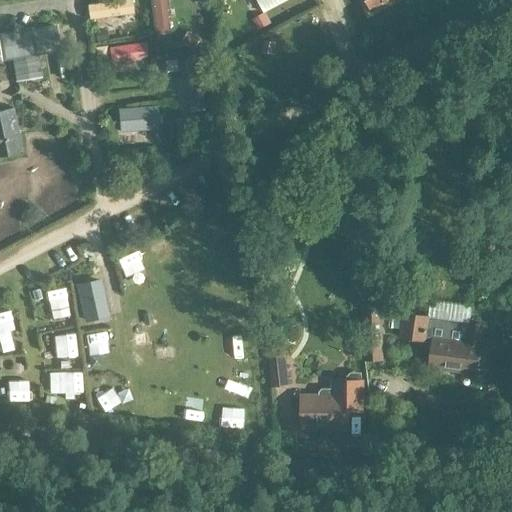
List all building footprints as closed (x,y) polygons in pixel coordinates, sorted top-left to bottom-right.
[(166,0),(150,0),(156,40),(172,38),(166,0)] [(256,0),(264,14),(289,0),(256,0)] [(364,0),(371,12),(393,0),(364,0)] [(130,2),(88,7),(90,25),(133,20),(130,2)] [(37,56),(60,53),(56,28),(0,37),(0,59),(0,62),(13,60),(16,78),(40,74),(37,56)] [(145,46),(110,49),(111,66),(147,62),(145,46)] [(185,79),(190,119),(209,116),(204,77),(185,79)] [(0,157),(22,152),(13,110),(0,112),(0,157)] [(159,113),(119,115),(120,136),(160,134),(159,113)] [(316,161),(316,185),(334,185),(335,161),(316,161)] [(152,256),(152,268),(167,269),(168,256),(152,256)] [(122,280),(141,276),(138,261),(119,265),(122,280)] [(226,281),(204,287),(212,315),(234,309),(226,281)] [(99,286),(80,290),(87,321),(106,316),(99,286)] [(67,288),(47,293),(50,303),(70,298),(67,288)] [(71,329),(70,303),(60,304),(61,330),(71,329)] [(381,305),(362,306),(364,362),(384,361),(381,305)] [(404,315),(401,338),(410,339),(434,343),(430,367),(476,374),(482,325),(413,316),(404,315)] [(11,316),(0,317),(0,331),(13,329),(11,316)] [(209,340),(232,339),(232,323),(209,324),(209,340)] [(68,359),(76,358),(73,332),(65,332),(68,359)] [(14,348),(1,349),(2,363),(15,362),(14,348)] [(97,350),(85,352),(89,374),(101,371),(97,350)] [(289,386),(285,355),(268,357),(272,388),(289,386)] [(73,395),(83,394),(80,371),(71,373),(73,395)] [(27,379),(10,379),(10,389),(27,389),(27,379)] [(319,399),(301,399),(301,429),(348,429),(348,408),(362,408),(362,382),(333,382),(333,389),(322,389),(319,393),(319,399)]
